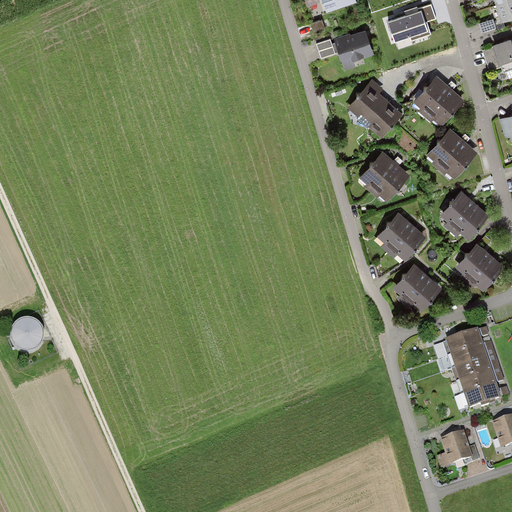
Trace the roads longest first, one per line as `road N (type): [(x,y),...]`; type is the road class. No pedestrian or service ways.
road 1 (residential): [(284,0),(367,283),(394,337)]
road 2 (track): [(0,194),(142,511)]
road 3 (residential): [(450,0),(511,230)]
road 4 (residential): [(394,337),(392,364),(430,496)]
road 5 (residential): [(394,337),(511,295)]
